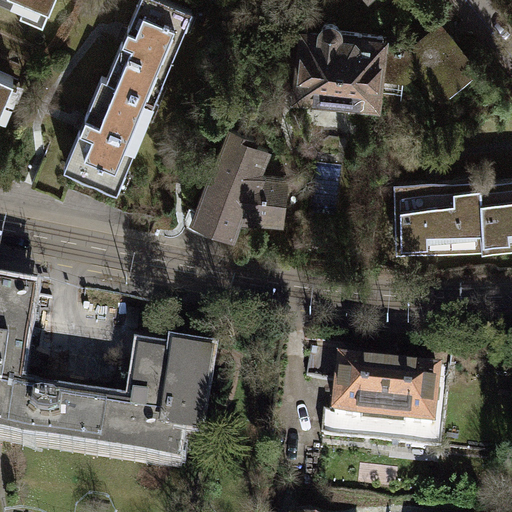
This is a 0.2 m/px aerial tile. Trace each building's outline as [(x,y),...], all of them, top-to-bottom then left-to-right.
[(43,21),(51,0),(24,0),(20,12),(43,21)] [(173,0),(138,0),(106,77),(155,98),(192,8),(173,0)] [(321,30),(303,29),(298,80),(294,84),(294,90),(299,96),(305,96),(307,94),(324,96),(330,100),(336,101),(342,101),(349,98),(376,101),(379,73),(382,47),(383,34),(338,29),(337,25),(333,21),(328,21),(324,23),(322,26),(321,30)] [(473,65),(439,23),(409,47),(382,47),(379,73),(404,74),(419,62),(443,92),(473,65)] [(0,107),(12,77),(0,72),(0,107)] [(102,75),(63,163),(116,186),(155,98),(106,77),(102,75)] [(257,142),(231,132),(195,217),(236,234),(242,220),(285,225),(289,181),(265,178),(263,174),(271,153),(256,146),(257,142)] [(511,238),(511,176),(480,180),(484,241),(511,238)] [(484,241),(480,180),(397,181),(398,243),(484,241)] [(0,437),(174,464),(178,436),(193,439),(205,359),(174,354),(175,346),(139,341),(128,413),(16,395),(32,292),(0,287),(0,437)] [(337,380),(340,357),(344,358),(345,349),(313,345),(309,376),(337,380)] [(445,408),(449,372),(367,363),(367,361),(365,361),(344,358),(340,357),(337,380),(333,410),(325,409),(323,429),(440,443),(445,408)]
